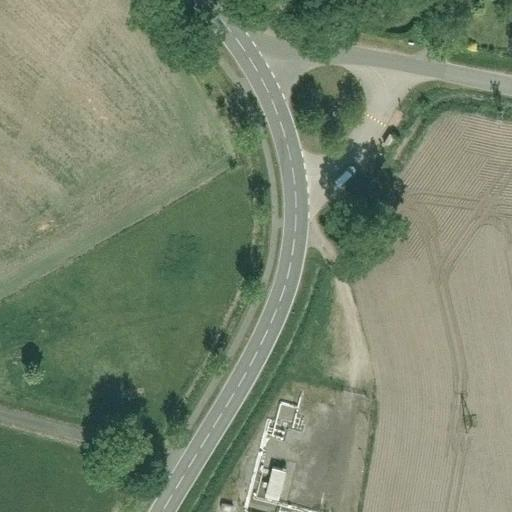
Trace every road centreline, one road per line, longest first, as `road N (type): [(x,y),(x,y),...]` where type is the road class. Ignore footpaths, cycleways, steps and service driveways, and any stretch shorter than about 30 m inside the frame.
road 1 (secondary): [(163,511),(272,318),(290,263),(293,181)]
road 2 (unclassified): [(293,181),(352,162),(418,68)]
road 3 (unclassified): [(252,62),(308,53),(418,68)]
road 4 (secondary): [(293,181),(272,98),(252,62)]
